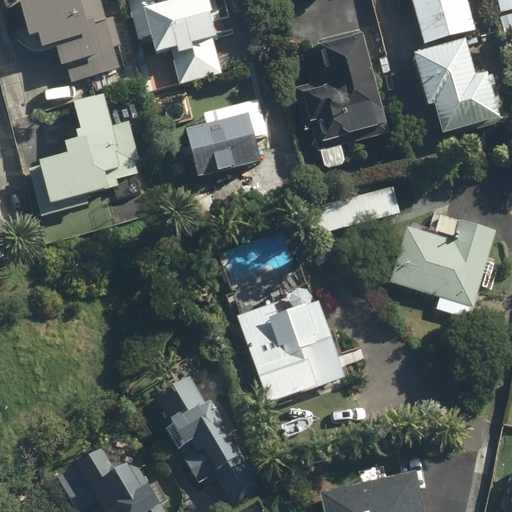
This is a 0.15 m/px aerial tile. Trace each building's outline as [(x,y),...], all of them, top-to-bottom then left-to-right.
[(92,0),(25,0),(36,36),(43,34),(48,51),(61,47),(68,71),(84,66),(89,83),(124,72),(107,17),(98,20),(92,0)] [(159,0),(131,0),(142,41),(160,37),(164,55),(180,52),(187,83),(221,75),(212,39),(220,38),(210,0),(180,0),(161,5),(159,0)] [(478,0),(414,0),(427,45),(486,28),(478,0)] [(511,0),(502,0),(506,11),(511,8),(511,0)] [(389,120),(366,29),(318,41),(330,89),(310,94),(321,138),(389,120)] [(477,74),(466,38),(423,51),(445,122),(502,105),(491,70),(477,74)] [(122,127),(111,91),(81,100),(90,131),(70,136),(75,152),(40,163),(52,203),(156,172),(141,122),(122,127)] [(275,164),(261,99),(209,111),(211,123),(194,126),(205,179),(275,164)] [(399,188),(318,209),(325,233),(405,212),(399,188)] [(461,239),(413,226),(399,281),(442,293),(437,312),(480,323),(504,230),(466,220),(461,239)] [(292,299),(245,314),(274,402),(352,377),(327,302),(296,312),(292,299)] [(191,371),(156,391),(176,425),(167,431),(201,490),(220,479),(237,509),(272,489),(220,399),(210,405),(191,371)] [(110,444),(61,473),(84,511),(101,502),(107,511),(172,511),(166,502),(173,498),(161,477),(147,485),(131,459),(122,465),(110,444)] [(437,511),(428,468),(326,488),(330,511),(437,511)]
